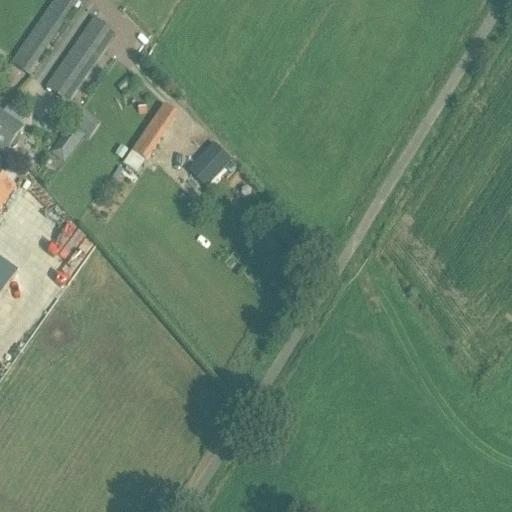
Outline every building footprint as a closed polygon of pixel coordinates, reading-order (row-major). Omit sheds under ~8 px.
[(28,77),(79,2),(76,0),(55,0),(10,65),(28,77)] [(204,0),(177,45),(208,65),(248,0),(204,0)] [(308,0),(356,31),(358,28),(426,71),(446,40),(383,0),(308,0)] [(45,90),(62,102),(110,31),(94,19),(84,33),(45,90)] [(229,65),(202,91),(246,138),(249,135),(314,206),(341,180),(276,110),(273,112),(229,65)] [(146,164),(180,113),(166,103),(131,154),(146,164)] [(0,151),(5,156),(8,151),(13,151),(15,150),(18,147),(18,142),(17,139),(23,130),(0,113),(0,151)] [(63,166),(84,137),(69,126),(49,155),(63,166)] [(232,164),(213,145),(200,158),(219,177),(232,164)] [(0,178),(0,212),(16,190),(0,178)] [(265,224),(277,210),(267,202),(255,215),(265,224)] [(0,261),(0,300),(18,274),(0,261)]
